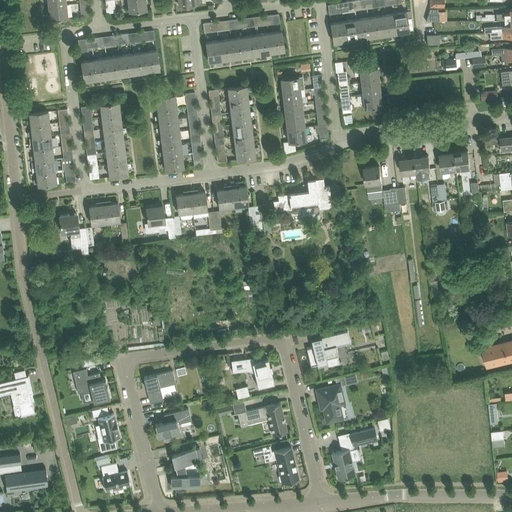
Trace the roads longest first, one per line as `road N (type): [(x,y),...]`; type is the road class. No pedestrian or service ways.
road 1 (unclassified): [(161,511),(127,364),(140,355),(266,338),(281,346),(320,503)]
road 2 (residential): [(80,511),(24,273),(16,200)]
road 3 (residential): [(16,200),(0,44),(65,33)]
road 4 (residential): [(320,503),(511,494)]
road 5 (unclassified): [(338,145),(511,117)]
road 6 (residential): [(84,190),(65,33)]
road 7 (residential): [(320,503),(163,511)]
road 8 (residential): [(211,173),(192,17)]
road 9 (residential): [(338,145),(320,0)]
road 10 (residential): [(211,173),(338,145)]
road 11 (residential): [(84,190),(211,173)]
